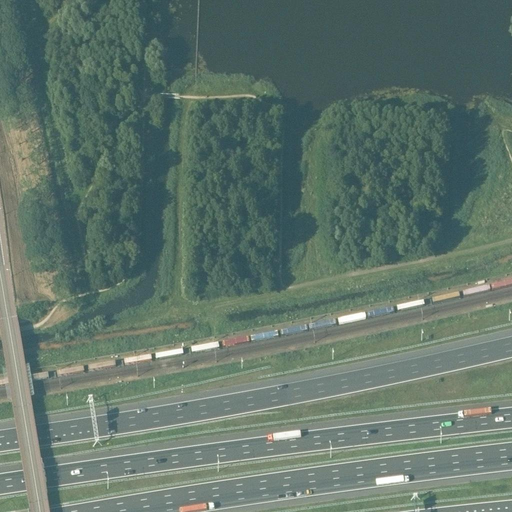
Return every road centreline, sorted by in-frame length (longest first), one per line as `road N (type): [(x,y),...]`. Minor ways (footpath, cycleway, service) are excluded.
road 1 (motorway): [(511,347),(0,438)]
road 2 (motorway): [(511,411),(0,482)]
road 3 (motorway): [(109,511),(511,458)]
road 4 (track): [(511,238),(178,307)]
road 5 (tertiary): [(39,511),(0,279)]
